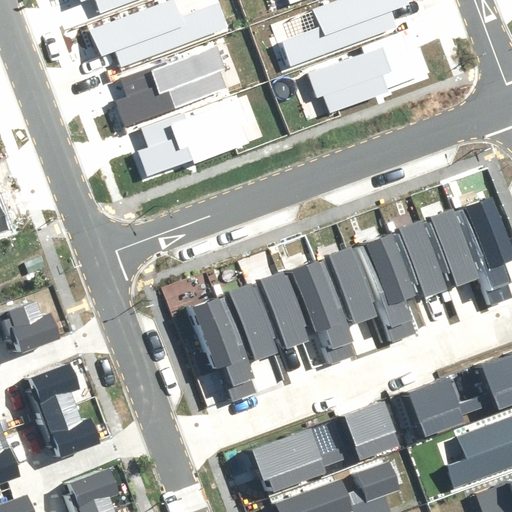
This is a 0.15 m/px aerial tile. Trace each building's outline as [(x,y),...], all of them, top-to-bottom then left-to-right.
[(93,0),(98,12),(131,0),(93,0)] [(169,0),(96,27),(105,51),(115,47),(122,65),(230,26),(221,0),(185,14),(179,0),(169,0)] [(396,7),(406,3),(404,0),(340,0),(315,9),(321,26),(285,39),(294,65),(403,25),(396,7)] [(117,97),(127,124),(228,86),(220,66),(227,63),(218,40),(122,76),(128,93),(117,97)] [(309,73),(316,96),(324,93),(330,112),(391,92),(385,75),(392,73),(384,48),(309,73)] [(136,150),(146,177),(192,160),(193,162),(247,143),(240,124),(245,123),(235,96),(141,131),(147,146),(136,150)] [(483,300),(507,292),(498,265),(496,258),(505,254),(484,192),(450,203),(483,300)] [(423,215),(446,284),(469,276),(447,208),(423,215)] [(393,225),(416,293),(439,286),(416,217),(393,225)] [(389,338),(414,330),(405,303),(402,296),(411,293),(390,230),(356,241),(389,338)] [(323,253),(346,322),(369,314),(346,245),(323,253)] [(318,326),(329,361),(354,353),(322,255),(288,266),(309,329),(318,326)] [(257,275),(280,344),(303,336),(280,268),(257,275)] [(224,287),(247,355),(270,348),(247,279),(224,287)] [(216,362),(227,397),(252,389),(219,292),(186,303),(206,365),(216,362)] [(16,347),(53,334),(43,308),(39,310),(34,296),(2,308),(16,347)] [(486,407),(511,397),(511,349),(471,364),(484,403),(486,407)] [(67,385),(57,358),(21,372),(35,411),(67,399),(62,387),(67,385)] [(436,375),(397,389),(412,430),(451,416),(436,375)] [(50,451),(86,437),(77,411),(72,413),(67,399),(35,411),(50,451)] [(376,400),(336,414),(351,456),(391,442),(376,400)] [(511,414),(447,436),(453,455),(443,458),(452,484),(511,464),(511,414)] [(264,473),(268,485),(321,467),(320,463),(306,424),(244,446),(255,476),(264,473)] [(0,475),(13,471),(0,433),(0,475)] [(368,511),(384,507),(378,487),(388,484),(378,456),(268,493),(274,511),(368,511)] [(109,491),(99,464),(62,477),(74,511),(89,511),(109,505),(104,492),(109,491)] [(511,511),(511,473),(471,488),(479,511),(511,511)] [(27,511),(19,488),(0,494),(0,511),(27,511)]
